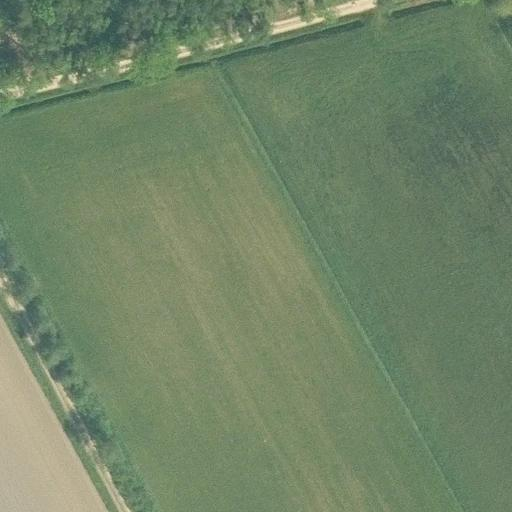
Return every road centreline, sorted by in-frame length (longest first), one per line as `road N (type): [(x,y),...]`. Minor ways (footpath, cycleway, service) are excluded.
road 1 (track): [(0,93),(369,0)]
road 2 (track): [(0,273),(123,511)]
